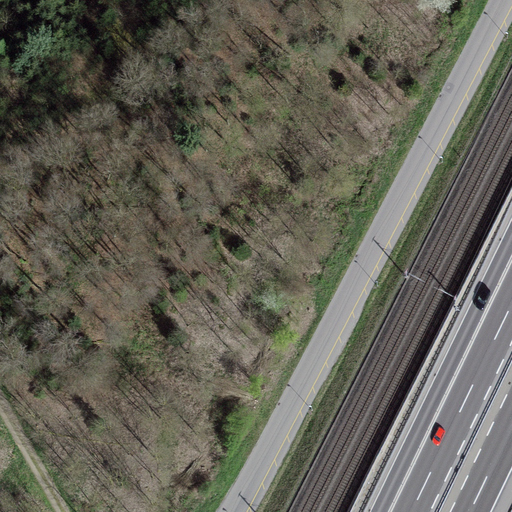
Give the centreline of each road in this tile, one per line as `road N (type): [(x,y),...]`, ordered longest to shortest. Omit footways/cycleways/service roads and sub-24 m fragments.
road 1 (unclassified): [(232,511),(504,0)]
road 2 (motorway): [(511,235),(378,511)]
road 3 (motorway): [(511,303),(411,511)]
road 4 (track): [(0,400),(62,511)]
